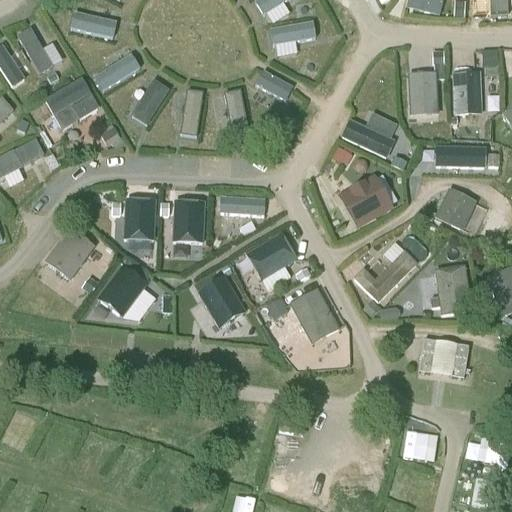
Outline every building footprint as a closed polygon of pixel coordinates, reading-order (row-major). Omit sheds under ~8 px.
[(256,0),(253,2),(263,17),(288,0),(256,0)] [(408,0),(406,10),(439,18),(443,0),(408,0)] [(507,12),(507,0),(487,0),(487,12),(507,12)] [(453,18),(463,19),(464,7),(454,7),(453,18)] [(75,12),(71,30),(113,40),(117,22),(75,12)] [(268,27),(270,45),(317,41),(315,23),(268,27)] [(38,77),(54,68),(31,28),(16,37),(38,77)] [(496,69),(496,53),(480,53),(481,69),(496,69)] [(90,75),(98,92),(141,71),(133,54),(90,75)] [(442,56),(433,56),(434,69),(434,83),(443,82),(443,69),(442,56)] [(261,71),(254,87),(287,102),(294,86),(261,71)] [(407,75),(410,118),(418,117),(436,116),(433,74),(416,75),(407,75)] [(480,75),(453,76),(454,117),(481,116),(480,75)] [(53,77),(46,81),(49,86),(56,82),(53,77)] [(145,127),(170,91),(153,79),(128,115),(145,127)] [(80,82),(43,104),(60,134),(98,112),(80,82)] [(184,91),(183,136),(199,136),(200,91),(184,91)] [(243,91),(225,92),(228,134),(246,133),(243,91)] [(6,102),(0,105),(0,122),(13,116),(6,102)] [(511,112),(502,119),(511,132),(511,112)] [(365,126),(348,119),(340,140),(385,158),(398,125),(370,113),(365,126)] [(20,123),(16,133),(24,136),(28,126),(20,123)] [(109,131),(98,139),(105,150),(117,142),(109,131)] [(0,155),(0,181),(2,188),(22,180),(17,168),(44,158),(37,141),(0,155)] [(345,169),(350,160),(336,152),(331,161),(345,169)] [(52,158),(44,163),(50,173),(58,169),(52,158)] [(393,159),(389,167),(400,173),(404,165),(393,159)] [(392,210),(377,183),(338,204),(354,231),(392,210)] [(447,196),(433,226),(462,240),(476,210),(447,196)] [(265,198),(218,197),(218,214),(264,216),(265,198)] [(155,202),(125,200),(123,241),(154,242),(155,202)] [(110,215),(112,204),(99,201),(96,212),(110,215)] [(204,204),(174,203),(172,243),(203,245),(204,204)] [(111,220),(119,220),(120,208),(112,208),(111,220)] [(159,220),(167,221),(168,209),(160,208),(159,220)] [(250,225),(239,232),(242,238),(244,240),(255,233),(254,231),(250,225)] [(296,262),(280,236),(246,256),(261,283),(296,262)] [(50,267),(69,282),(87,260),(68,245),(50,267)] [(375,284),(362,273),(353,283),(378,307),(417,267),(403,255),(375,284)] [(144,285),(148,281),(120,260),(117,264),(144,285)] [(220,271),(224,279),(230,276),(226,268),(220,271)] [(145,287),(121,269),(97,301),(121,320),(145,287)] [(464,269),(434,274),(441,318),(470,314),(464,269)] [(511,269),(486,281),(501,319),(511,314),(511,269)] [(309,280),(305,273),(294,279),(298,286),(309,280)] [(222,282),(196,297),(217,332),(243,316),(222,282)] [(97,289),(88,283),(81,293),(89,299),(97,289)] [(288,307),(307,342),(335,327),(317,292),(288,307)] [(278,301),(265,308),(272,321),(285,314),(278,301)] [(370,322),(378,313),(371,306),(362,314),(370,322)] [(380,325),(396,323),(394,310),(379,313),(380,325)] [(511,337),(511,335),(511,325),(506,322),(501,331),(511,337)] [(414,375),(429,377),(434,345),(419,343),(414,375)] [(463,383),(468,351),(453,348),(448,380),(463,383)] [(240,435),(253,439),(257,423),(244,420),(240,435)] [(476,437),(473,451),(497,456),(500,442),(476,437)] [(174,470),(162,488),(178,497),(189,479),(174,470)] [(464,479),(461,497),(496,502),(499,484),(464,479)] [(9,493),(0,506),(0,511),(20,511),(26,505),(9,493)]
